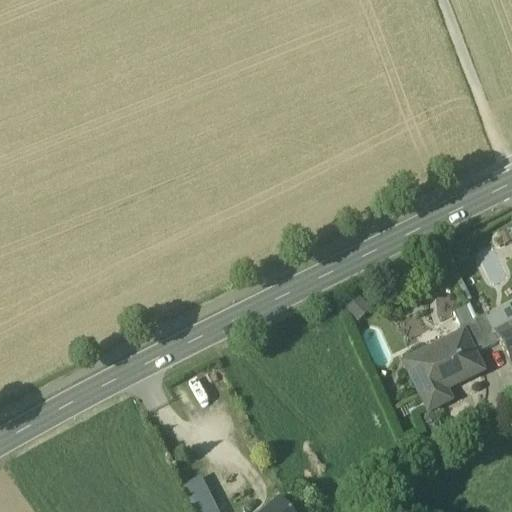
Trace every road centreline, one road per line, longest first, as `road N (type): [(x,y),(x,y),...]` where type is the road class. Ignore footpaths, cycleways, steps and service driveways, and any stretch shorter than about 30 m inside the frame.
road 1 (secondary): [(511,184),(0,448)]
road 2 (track): [(443,0),(511,179)]
